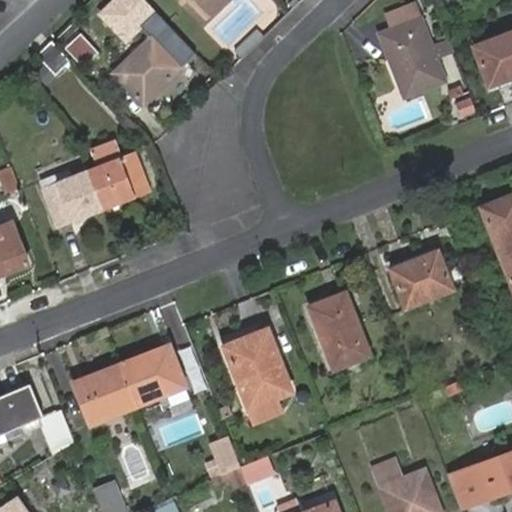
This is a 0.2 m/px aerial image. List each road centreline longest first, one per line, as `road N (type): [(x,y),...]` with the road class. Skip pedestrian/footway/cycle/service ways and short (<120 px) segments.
road 1 (residential): [(287,226),(0,344)]
road 2 (residential): [(287,226),(253,130),(255,94),(273,61),(336,0)]
road 3 (residential): [(511,138),(287,226)]
